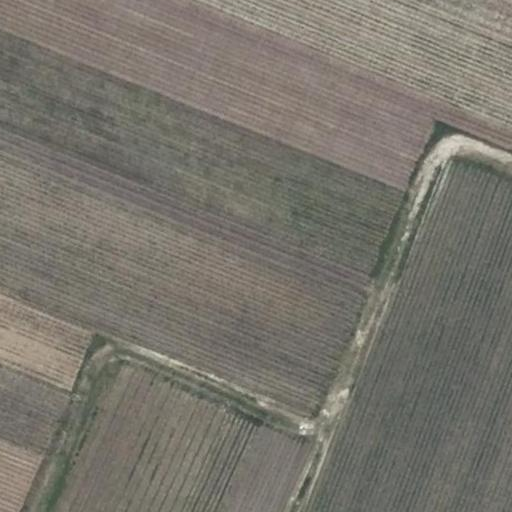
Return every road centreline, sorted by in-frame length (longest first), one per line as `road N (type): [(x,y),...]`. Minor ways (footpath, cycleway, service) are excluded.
road 1 (track): [(511,160),(459,139),(433,153),(282,511)]
road 2 (track): [(30,511),(103,342),(316,433)]
